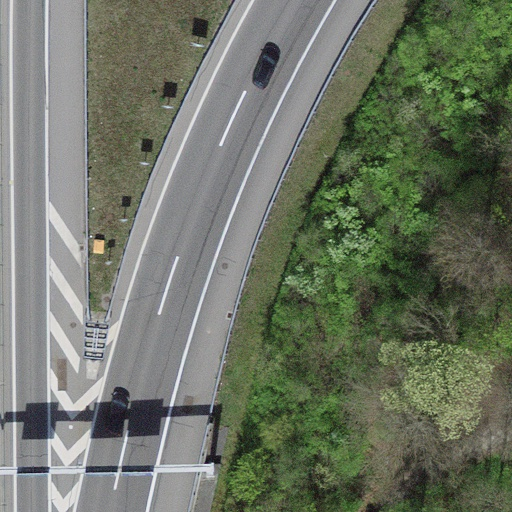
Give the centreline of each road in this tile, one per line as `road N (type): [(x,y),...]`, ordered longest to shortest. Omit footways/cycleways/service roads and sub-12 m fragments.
road 1 (motorway): [(111,511),(166,289),(228,121),(293,0)]
road 2 (motorway): [(32,511),(28,0)]
